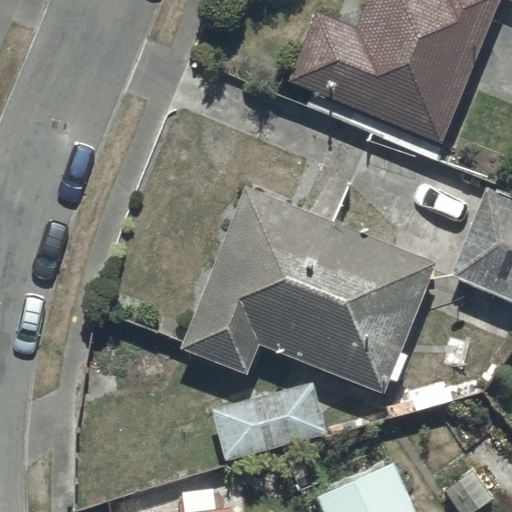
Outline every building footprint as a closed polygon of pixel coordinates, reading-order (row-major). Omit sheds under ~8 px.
[(511,0),(363,0),(357,18),(315,3),(286,73),(441,136),(496,0),(511,0)] [(511,190),(481,178),(449,270),(511,294),(511,190)] [(433,254),(243,179),(179,336),(249,364),(261,334),(383,383),(433,254)] [(311,376),(210,399),(221,450),(322,426),(311,376)] [(416,511),(392,457),(314,490),(324,511),(416,511)] [(181,505),(108,511),(107,511),(231,511),(231,499),(215,501),(214,482),(179,485),(181,505)]
